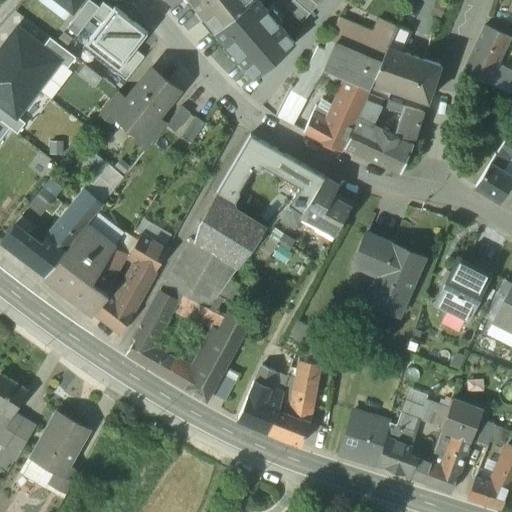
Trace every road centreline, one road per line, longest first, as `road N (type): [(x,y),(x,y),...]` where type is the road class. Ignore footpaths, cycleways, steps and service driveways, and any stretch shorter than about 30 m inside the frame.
road 1 (secondary): [(445,511),(248,445),(74,340),(0,285)]
road 2 (residential): [(426,198),(321,169),(233,108),(149,0)]
road 3 (unknown): [(233,108),(107,361)]
road 4 (residential): [(480,0),(453,75),(426,198)]
